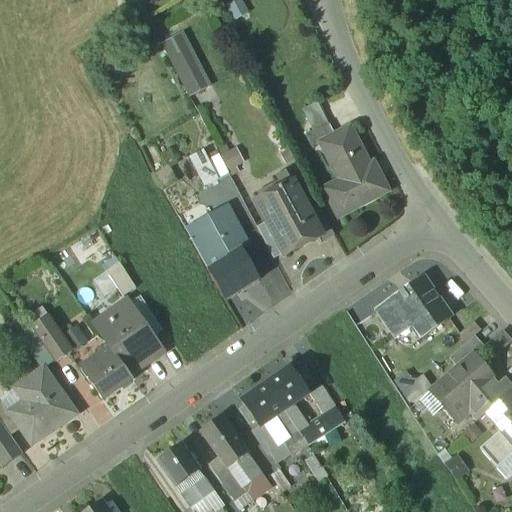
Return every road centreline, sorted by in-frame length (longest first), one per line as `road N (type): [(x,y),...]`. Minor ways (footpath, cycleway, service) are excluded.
road 1 (residential): [(23,511),(435,220)]
road 2 (residential): [(319,0),(435,220)]
